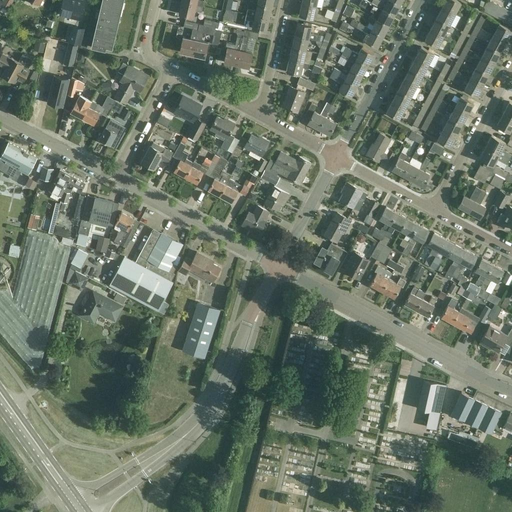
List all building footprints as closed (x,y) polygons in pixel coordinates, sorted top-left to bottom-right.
[(3,0),(0,5),(8,10),(13,0),(3,0)] [(79,18),(84,1),(78,0),(63,0),(60,14),(79,18)] [(339,0),(335,10),(340,12),(344,2),(339,0)] [(395,15),(372,2),(371,3),(366,0),(365,0),(364,4),(381,13),(377,19),(390,25),(395,15)] [(379,0),(380,0),(379,0),(372,0),(372,2),(395,15),(401,4),(393,0),(379,0)] [(457,0),(445,0),(442,6),(456,13),(462,2),(457,0)] [(487,0),(483,9),(488,12),(494,2),(490,0),(487,0)] [(197,5),(182,2),(179,14),(194,17),(197,5)] [(316,5),(302,2),(299,15),(314,18),(316,5)] [(494,2),(488,12),(493,15),(499,5),(494,2)] [(122,8),(101,3),(98,17),(119,21),(122,8)] [(255,15),(269,18),(272,6),(258,3),(256,10),(248,8),(247,13),(255,15)] [(345,8),(343,13),(350,17),(354,10),(355,9),(347,5),(345,8)] [(504,8),(499,5),(493,15),(498,18),(504,8)] [(456,13),(442,6),(437,17),(450,24),(456,13)] [(504,8),(498,18),(504,21),(509,10),(504,8)] [(336,21),(340,12),(335,10),(332,19),(336,21)] [(473,23),(477,14),(472,12),(468,20),(473,23)] [(252,27),(266,31),(269,18),(255,15),(252,27)] [(476,25),(480,27),(485,18),(481,16),(476,25)] [(115,35),(119,21),(98,17),(95,30),(115,35)] [(450,24),(437,17),(431,28),(444,35),(450,24)] [(369,23),(368,26),(372,29),(384,36),(390,25),(377,19),(374,25),(369,23)] [(218,29),(220,23),(205,20),(204,25),(205,26),(218,29)] [(372,29),(366,26),(359,22),(359,23),(352,20),(350,24),(357,28),(357,27),(367,32),(363,39),(378,47),(384,36),(372,29)] [(468,20),(462,31),(467,33),(473,23),(468,20)] [(180,52),(193,55),(198,30),(200,25),(185,21),(184,27),(193,29),(191,39),(184,38),(180,52)] [(295,35),(309,38),(318,40),(319,34),(310,32),(312,26),(298,22),(295,35)] [(343,22),(339,28),(345,31),(348,25),(343,22)] [(494,35),(506,41),(511,30),(511,29),(500,23),(494,35)] [(72,25),(68,41),(80,44),(84,28),(72,25)] [(205,26),(204,25),(200,25),(198,30),(193,55),(205,58),(208,43),(202,41),(205,26)] [(480,27),(476,25),(470,36),(475,38),(480,27)] [(444,35),(431,28),(425,39),(438,46),(444,35)] [(212,43),(218,45),(222,30),(216,29),(212,43)] [(225,62),(237,65),(245,29),(244,29),(243,36),(237,35),(235,43),(227,41),(225,48),(228,48),(225,62)] [(245,29),(237,65),(250,67),(253,52),(245,51),(248,36),(258,38),(259,33),(245,29)] [(112,49),(115,35),(95,30),(92,44),(106,47),(112,49)] [(227,32),(222,30),(218,45),(224,46),(227,32)] [(457,41),(461,44),(467,33),(462,31),(457,41)] [(327,32),(323,41),(328,43),(332,34),(327,32)] [(292,47),(306,50),(309,38),(295,35),(292,47)] [(506,41),(494,35),(488,45),(501,52),(506,41)] [(83,36),(80,48),(86,50),(89,37),(83,36)] [(464,46),(469,49),(475,38),(470,36),(464,46)] [(36,41),(34,51),(42,53),(45,43),(36,41)] [(328,43),(323,41),(320,51),(324,53),(328,43)] [(461,44),(457,41),(451,51),(456,54),(461,44)] [(68,43),(65,53),(75,55),(77,45),(68,43)] [(44,65),(44,67),(51,68),(52,63),(57,65),(57,64),(61,47),(48,44),(44,62),(45,62),(44,65)] [(362,47),(358,54),(343,45),(341,50),(368,65),(374,54),(362,47)] [(488,45),(482,56),(495,63),(501,52),(488,45)] [(332,46),(330,51),(337,55),(340,51),(332,46)] [(421,46),(415,57),(428,64),(434,53),(421,46)] [(459,57),(463,60),(469,49),(464,46),(459,57)] [(292,47),(289,59),(304,62),(306,50),(292,47)] [(80,50),(77,62),(83,63),(86,51),(80,50)] [(354,62),(351,68),(363,75),(368,65),(341,50),(340,50),(343,52),(340,56),(347,60),(347,59),(354,62)] [(2,74),(14,81),(20,71),(25,74),(31,63),(32,59),(22,54),(18,61),(11,57),(11,58),(2,53),(0,57),(0,63),(6,67),(2,74)] [(314,64),(319,66),(323,56),(318,55),(314,64)] [(495,63),(482,56),(476,67),(489,73),(495,63)] [(423,75),(428,64),(415,57),(410,68),(423,75)] [(453,68),(457,70),(463,60),(459,57),(453,68)] [(304,62),(289,59),(287,71),(301,74),(302,67),(308,69),(309,64),(304,62)] [(118,71),(124,74),(121,80),(123,82),(115,97),(126,102),(134,87),(140,91),(148,76),(129,65),(123,62),(118,71)] [(443,67),(441,71),(446,73),(450,65),(445,63),(443,67)] [(314,64),(312,71),(320,74),(322,68),(319,66),(314,64)] [(471,77),(483,84),(489,73),(476,67),(471,77)] [(357,85),(363,75),(351,68),(345,79),(357,85)] [(404,79),(417,86),(423,75),(410,68),(404,79)] [(452,80),(457,70),(453,68),(448,77),(452,80)] [(34,70),(29,79),(34,82),(39,73),(34,70)] [(435,82),(440,84),(446,73),(441,71),(435,82)] [(332,72),(329,77),(342,84),(339,89),(351,96),(357,85),(345,79),(338,76),(339,75),(332,72)] [(48,74),(44,88),(51,90),(48,103),(62,107),(69,79),(48,74)] [(78,78),(72,77),(69,91),(74,92),(78,78)] [(313,88),(315,83),(300,77),(298,83),(313,88)] [(483,84),(471,77),(465,89),(477,95),(483,84)] [(411,96),(417,86),(404,79),(398,89),(411,96)] [(435,82),(429,92),(434,95),(440,84),(435,82)] [(108,83),(101,85),(102,92),(109,90),(108,83)] [(297,111),(305,91),(290,85),(283,105),(297,111)] [(398,89),(392,100),(406,107),(411,96),(398,89)] [(437,97),(441,100),(446,91),(442,89),(437,97)] [(424,103),(429,106),(434,95),(429,92),(424,103)] [(71,111),(82,118),(91,101),(78,93),(75,99),(77,100),(71,111)] [(107,96),(103,102),(111,107),(115,100),(107,96)] [(194,120),(202,105),(183,96),(176,110),(194,120)] [(455,107),(467,114),(473,102),(461,96),(455,107)] [(432,108),(436,110),(441,100),(437,97),(432,108)] [(400,118),(406,107),(392,100),(386,111),(400,118)] [(91,101),(82,118),(93,124),(99,112),(102,114),(105,108),(91,101)] [(511,102),(509,101),(503,113),(511,117),(511,102)] [(308,123),(319,128),(325,116),(328,111),(331,104),(326,102),(320,113),(314,110),(317,105),(311,102),(305,115),(311,117),(308,123)] [(424,103),(418,114),(423,116),(429,106),(424,103)] [(328,111),(332,113),(336,107),(331,104),(328,111)] [(450,104),(447,109),(453,112),(450,118),(462,124),(467,114),(455,107),(450,104)] [(126,108),(120,117),(126,120),(132,111),(126,108)] [(426,119),(430,121),(436,110),(432,108),(426,119)] [(71,124),(74,120),(65,113),(62,117),(71,124)] [(511,117),(503,113),(497,125),(510,131),(511,127),(511,117)] [(423,116),(418,114),(413,124),(417,126),(423,116)] [(215,135),(224,140),(221,146),(228,149),(235,136),(230,133),(235,123),(228,119),(227,121),(217,116),(211,128),(217,131),(215,135)] [(325,116),(319,128),(330,134),(336,122),(325,116)] [(462,124),(450,118),(444,128),(456,135),(462,124)] [(127,127),(126,127),(126,128),(111,119),(99,139),(115,148),(127,127)] [(197,139),(205,123),(198,119),(189,134),(197,139)] [(426,119),(421,128),(425,131),(430,121),(426,119)] [(456,135),(444,128),(438,140),(450,146),(456,135)] [(412,130),(408,137),(414,140),(417,133),(412,130)] [(371,147),(367,155),(378,161),(380,157),(384,160),(383,162),(389,165),(395,152),(390,149),(387,154),(383,152),(391,138),(381,133),(373,147),(371,147)] [(262,156),(270,141),(263,138),(262,140),(252,134),(245,146),(262,156)] [(492,135),(485,147),(499,154),(510,160),(511,155),(511,154),(502,149),(506,143),(492,135)] [(175,170),(186,176),(194,162),(186,158),(189,153),(183,150),(186,144),(181,141),(173,155),(180,159),(175,170)] [(28,174),(37,158),(8,142),(0,157),(7,160),(6,162),(17,168),(15,173),(19,175),(21,170),(28,174)] [(444,148),(434,142),(433,143),(431,147),(430,149),(441,155),(444,148)] [(167,163),(173,152),(159,145),(157,149),(151,146),(142,162),(154,169),(160,159),(167,163)] [(393,168),(404,174),(416,152),(415,152),(409,163),(404,160),(407,154),(405,154),(408,148),(404,146),(398,157),(399,157),(393,168)] [(499,154),(485,147),(480,158),(494,165),(497,159),(507,164),(510,160),(499,154)] [(279,171),(289,177),(300,183),(311,162),(300,156),(298,160),(281,151),(275,162),(270,160),(265,168),(277,175),(279,171)] [(404,174),(414,180),(426,157),(423,163),(416,159),(419,154),(416,152),(404,174)] [(209,189),(220,195),(229,178),(232,174),(223,169),(228,160),(221,156),(217,163),(210,175),(212,177),(212,176),(215,178),(209,189)] [(202,171),(210,175),(217,163),(205,157),(201,165),(194,161),(194,162),(186,176),(197,182),(202,171)] [(426,157),(414,180),(424,186),(431,174),(424,171),(430,159),(426,157)] [(262,170),(267,160),(262,158),(257,167),(262,170)] [(480,165),(477,171),(487,177),(491,171),(480,165)] [(39,178),(43,179),(50,181),(53,169),(42,166),(39,178)] [(237,166),(234,172),(239,175),(242,169),(237,166)] [(505,178),(507,172),(495,166),(493,171),(505,178)] [(265,168),(261,176),(264,178),(275,184),(278,179),(280,176),(277,175),(265,168)] [(66,185),(71,175),(60,169),(52,184),(49,190),(61,196),(64,190),(65,191),(66,189),(64,188),(66,185)] [(487,177),(477,171),(474,177),(484,183),(487,177)] [(235,182),(229,178),(220,195),(231,201),(237,190),(245,194),(252,182),(255,183),(259,177),(250,172),(243,185),(236,181),(235,182)] [(505,180),(495,174),(490,183),(501,188),(505,180)] [(70,192),(72,188),(80,193),(86,183),(71,175),(66,185),(64,188),(66,189),(65,191),(70,192)] [(33,188),(36,182),(30,179),(26,184),(33,188)] [(347,182),(343,189),(345,190),(340,200),(359,209),(367,193),(362,191),(363,190),(347,182)] [(285,201),(289,194),(274,185),(265,202),(278,209),(283,199),(285,201)] [(458,206),(469,212),(481,190),(476,187),(470,198),(464,195),(458,206)] [(486,192),(481,190),(469,212),(480,218),(486,207),(480,204),(486,192)] [(67,202),(70,193),(63,191),(61,200),(67,202)] [(503,207),(509,196),(502,192),(496,203),(503,207)] [(81,219),(86,197),(80,195),(75,217),(81,219)] [(113,201),(96,197),(95,197),(88,195),(78,233),(88,235),(92,220),(107,224),(113,225),(118,203),(113,202),(113,201)] [(372,215),(379,202),(372,199),(366,211),(372,215)] [(264,220),(269,211),(258,205),(253,214),(249,211),(243,224),(249,228),(250,226),(262,232),(268,222),(264,220)] [(384,236),(385,236),(397,212),(386,206),(380,218),(386,221),(383,227),(382,226),(381,230),(376,227),(372,234),(382,240),(384,236)] [(511,207),(509,206),(505,214),(501,212),(497,221),(500,223),(500,224),(509,229),(511,225),(511,207)] [(126,247),(129,241),(135,231),(129,227),(134,218),(122,211),(115,222),(114,228),(119,231),(114,240),(117,241),(126,247)] [(345,233),(352,220),(338,212),(334,218),(333,217),(324,234),(337,241),(342,231),(345,233)] [(397,212),(385,236),(390,238),(393,232),(392,231),(395,226),(401,230),(408,218),(397,212)] [(31,215),(28,227),(37,229),(40,217),(31,215)] [(403,238),(400,244),(406,247),(418,224),(408,218),(401,230),(407,232),(404,238),(403,238)] [(361,224),(358,230),(365,233),(368,228),(361,224)] [(406,247),(403,252),(408,254),(417,238),(422,241),(429,229),(418,224),(406,247)] [(171,282),(175,274),(173,273),(177,265),(173,263),(183,244),(162,233),(161,234),(154,230),(136,262),(125,256),(110,284),(159,310),(163,301),(173,283),(171,282)] [(425,263),(430,266),(445,238),(434,232),(428,244),(433,247),(425,263)] [(86,246),(88,236),(79,234),(77,244),(86,246)] [(358,235),(356,238),(357,241),(360,243),(364,242),(365,239),(365,236),(362,234),(358,235)] [(63,237),(61,243),(72,246),(73,240),(63,237)] [(444,253),(449,256),(456,244),(445,238),(430,266),(435,268),(444,253)] [(98,240),(96,249),(106,252),(109,242),(98,240)] [(371,255),(377,258),(385,244),(379,241),(378,242),(377,243),(376,246),(371,255)] [(338,259),(343,249),(331,243),(327,250),(322,247),(314,262),(325,268),(325,269),(332,273),(339,260),(338,259)] [(10,244),(8,255),(18,257),(21,246),(10,244)] [(385,244),(377,258),(384,262),(392,248),(385,244)] [(450,279),(452,276),(466,249),(456,244),(449,256),(456,259),(453,264),(452,264),(445,277),(450,279)] [(87,253),(78,248),(71,262),(80,267),(87,253)] [(477,255),(466,249),(452,276),(457,278),(465,264),(471,267),(477,255)] [(108,250),(106,256),(113,259),(115,253),(108,250)] [(189,268),(212,281),(220,267),(208,260),(209,258),(197,252),(192,260),(186,257),(179,270),(186,274),(189,268)] [(360,278),(370,260),(356,252),(345,271),(360,278)] [(467,289),(470,290),(475,293),(477,294),(493,264),(482,258),(476,270),(482,273),(476,284),(471,282),(467,289)] [(386,265),(394,268),(397,263),(389,259),(386,265)] [(0,279),(2,280),(5,278),(8,275),(9,271),(8,268),(5,265),(2,263),(0,262),(0,279)] [(397,263),(394,268),(401,272),(404,267),(397,263)] [(493,264),(477,294),(487,299),(490,293),(485,290),(492,278),(497,281),(503,270),(493,264)] [(371,284),(383,291),(390,278),(393,273),(378,265),(375,271),(378,272),(371,284)] [(419,265),(411,280),(416,283),(419,277),(420,278),(425,268),(419,265)] [(89,277),(75,270),(68,283),(82,290),(89,277)] [(434,270),(428,275),(440,287),(446,282),(434,270)] [(511,277),(511,274),(507,272),(502,280),(509,284),(511,277)] [(463,287),(468,278),(463,275),(458,284),(463,287)] [(390,278),(383,291),(395,297),(401,286),(403,286),(406,280),(400,277),(397,282),(390,278)] [(453,283),(448,292),(454,295),(459,286),(453,283)] [(405,303),(416,309),(422,298),(415,294),(418,289),(414,287),(411,292),(411,291),(405,303)] [(470,290),(466,297),(471,299),(475,293),(470,290)] [(93,291),(81,314),(91,319),(96,309),(115,320),(122,306),(93,291)] [(126,297),(117,292),(114,298),(123,303),(126,297)] [(440,292),(437,297),(443,300),(446,295),(440,292)] [(67,304),(74,307),(78,295),(72,293),(67,304)] [(429,302),(422,298),(416,309),(428,315),(434,304),(436,299),(431,297),(429,302)] [(502,302),(500,306),(505,309),(507,305),(510,300),(505,298),(502,302)] [(441,316),(453,323),(459,311),(451,307),(454,302),(451,300),(448,305),(441,316)] [(163,301),(159,310),(164,313),(169,304),(163,301)] [(204,357),(220,309),(198,302),(182,350),(204,357)] [(483,322),(491,308),(485,305),(478,319),(483,322)] [(477,321),(459,311),(453,323),(471,333),(477,321)] [(504,342),(510,346),(511,341),(511,326),(507,335),(490,325),(480,342),(485,345),(486,344),(498,351),(504,342)] [(420,395),(417,408),(440,413),(446,384),(433,381),(433,382),(424,380),(423,386),(426,387),(425,391),(423,396),(420,395)] [(499,435),(504,426),(503,426),(511,407),(477,391),(474,398),(462,392),(451,414),(491,433),(491,431),(499,435)] [(511,407),(503,426),(504,426),(511,430),(511,407)] [(437,421),(432,433),(467,447),(472,435),(437,421)]
